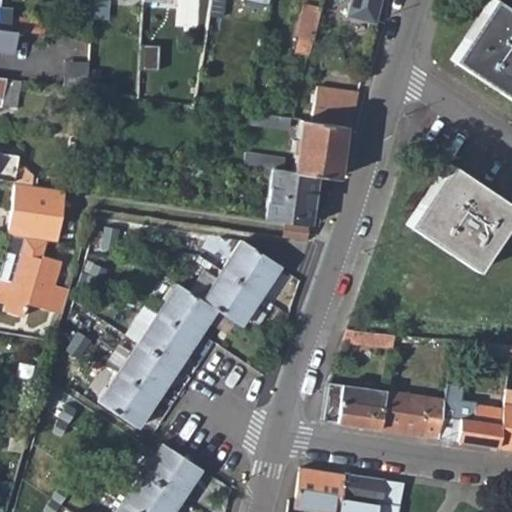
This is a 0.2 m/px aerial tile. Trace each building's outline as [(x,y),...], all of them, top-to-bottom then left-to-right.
[(198,0),(196,18),(209,19),(210,15),(212,0),(198,0)] [(212,0),(210,15),(222,17),(224,0),(212,0)] [(304,0),(297,35),(300,35),(313,38),(321,0),(304,0)] [(348,0),(344,15),(376,23),(381,0),(348,0)] [(511,11),(494,0),(490,0),(450,60),(469,74),(487,86),(511,104),(511,11)] [(0,5),(0,26),(9,28),(10,15),(11,7),(0,5)] [(10,15),(9,28),(25,30),(43,32),(45,19),(10,15)] [(0,51),(23,54),(25,30),(9,28),(0,26),(0,51)] [(300,35),(296,51),(309,54),(313,38),(300,35)] [(316,87),(310,121),(342,125),(349,126),(358,93),(316,87)] [(89,90),(87,104),(112,108),(115,93),(89,90)] [(251,112),(249,122),(285,128),(287,117),(251,112)] [(292,140),(290,151),(293,151),(290,172),(313,175),(335,179),(342,125),(310,121),(299,119),(295,140),(292,140)] [(0,181),(12,183),(31,186),(32,175),(23,166),(17,165),(18,157),(0,153),(0,181)] [(245,153),(243,165),(257,167),(270,169),(279,170),(280,159),(245,153)] [(511,218),(511,208),(446,166),(406,226),(473,273),(511,218)] [(257,167),(249,218),(263,220),(270,169),(257,167)] [(270,169),(263,220),(305,226),(313,175),(290,172),(279,170),(270,169)] [(12,183),(4,234),(8,234),(46,240),(49,227),(49,218),(56,219),(58,190),(31,186),(12,183)] [(0,260),(0,304),(1,305),(0,307),(0,310),(19,317),(23,305),(59,317),(67,292),(52,287),(59,263),(41,257),(46,240),(8,234),(6,249),(4,248),(0,260)] [(238,326),(278,266),(240,239),(199,298),(176,282),(96,401),(134,427),(214,310),(238,326)] [(354,330),(352,343),(390,348),(392,334),(354,330)] [(482,342),(481,355),(508,358),(510,344),(482,342)] [(327,382),(321,419),(378,429),(384,391),(327,382)] [(384,391),(378,429),(436,438),(441,405),(441,400),(391,392),(384,391)] [(503,393),(501,404),(509,405),(511,394),(503,393)] [(7,511),(25,511),(56,410),(34,404),(2,510),(7,511)] [(441,405),(436,438),(495,447),(500,408),(474,404),(473,409),(471,420),(454,419),(456,407),(441,405)] [(500,408),(495,447),(511,448),(511,405),(509,405),(501,404),(500,408)] [(456,407),(454,419),(471,420),(473,409),(456,407)] [(170,511),(200,469),(161,442),(113,511),(170,511)] [(298,467),(292,508),(314,511),(322,511),(336,511),(342,473),(298,467)] [(336,511),(365,511),(367,502),(376,504),(380,479),(342,473),(336,511)] [(376,504),(375,506),(388,506),(397,507),(401,483),(380,479),(376,504)]
